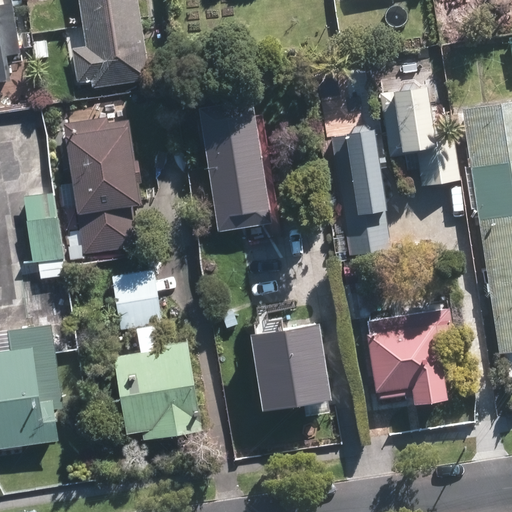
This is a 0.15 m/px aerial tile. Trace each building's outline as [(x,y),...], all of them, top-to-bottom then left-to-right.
[(83,46),(89,83),(104,81),(105,87),(161,79),(149,0),(89,0),(96,45),(83,46)] [(0,82),(1,83),(0,77),(0,56),(17,54),(9,5),(0,6),(0,82)] [(427,82),(383,90),(395,156),(417,153),(423,186),(467,179),(459,135),(437,139),(427,82)] [(275,221),(278,221),(259,96),(203,105),(223,229),(275,221)] [(511,358),(511,97),(464,105),(503,352),(511,351),(511,358)] [(117,115),(70,122),(83,211),(87,211),(93,253),(148,244),(142,203),(146,202),(137,140),(141,140),(138,118),(118,121),(117,115)] [(376,125),(345,130),(322,135),(344,257),(399,247),(376,125)] [(73,275),(62,190),(28,194),(38,263),(45,262),(48,278),(73,275)] [(162,267),(120,273),(127,324),(169,318),(162,267)] [(415,400),(450,394),(440,331),(457,328),(453,304),(370,317),(372,330),(367,330),(377,388),(383,387),(384,393),(413,389),(415,400)] [(263,406),(334,394),(320,316),(249,328),(263,406)] [(0,349),(0,444),(65,434),(60,406),(68,405),(55,321),(39,323),(12,327),(15,347),(0,349)] [(150,435),(209,424),(192,335),(117,349),(132,431),(148,428),(150,435)]
